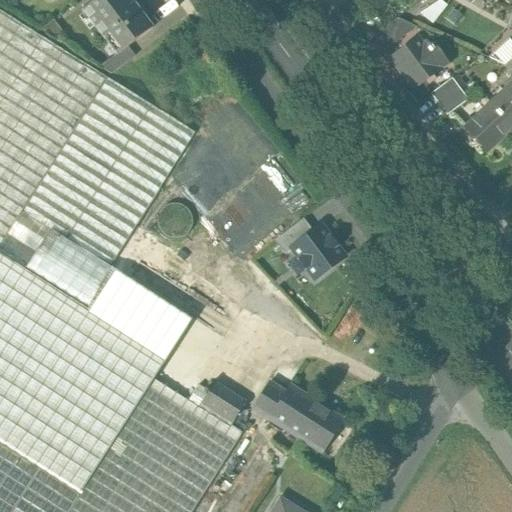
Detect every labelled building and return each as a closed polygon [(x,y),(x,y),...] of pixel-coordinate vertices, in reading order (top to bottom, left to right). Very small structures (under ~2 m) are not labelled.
[(152,27),(131,0),(95,0),(82,11),(115,55),(116,56),(128,46),(152,27)] [(102,75),(0,13),(0,242),(20,210),(102,75)] [(397,18),(379,32),(390,47),(417,27),(397,18)] [(422,47),(417,40),(393,58),(414,86),(445,64),(433,47),(432,48),(431,47),(429,49),(425,45),(422,47)] [(128,46),(116,56),(115,55),(99,67),(111,74),(135,56),(128,46)] [(102,75),(20,210),(110,265),(119,251),(136,223),(192,131),(102,75)] [(450,79),(430,95),(438,106),(459,90),(450,79)] [(511,83),(492,103),(511,124),(511,83)] [(459,90),(438,106),(445,115),(466,99),(459,90)] [(511,124),(492,103),(489,100),(460,127),(485,153),(511,128),(511,124)] [(110,265),(20,210),(0,242),(0,258),(40,283),(83,309),(110,265)] [(321,226),(291,249),(315,280),(344,257),(321,226)] [(190,296),(119,251),(110,265),(83,309),(126,335),(153,353),(166,335),(180,312),(190,296)] [(0,258),(0,348),(40,283),(0,258)] [(251,283),(259,278),(247,260),(239,265),(251,283)] [(40,283),(0,348),(0,444),(1,445),(83,309),(40,283)] [(83,309),(1,445),(42,468),(126,335),(83,309)] [(126,335),(42,468),(83,490),(166,361),(153,353),(126,335)] [(166,361),(83,490),(69,511),(190,511),(240,431),(230,425),(231,424),(199,404),(205,396),(202,394),(205,388),(166,361)] [(245,402),(213,382),(208,390),(205,388),(202,394),(205,396),(199,404),(231,424),(245,402)] [(262,414),(322,452),(342,420),(289,387),(286,393),(269,382),(256,402),(265,408),(262,414)] [(0,444),(0,511),(69,511),(83,490),(42,468),(0,444)] [(301,511),(281,499),(272,511),(301,511)]
